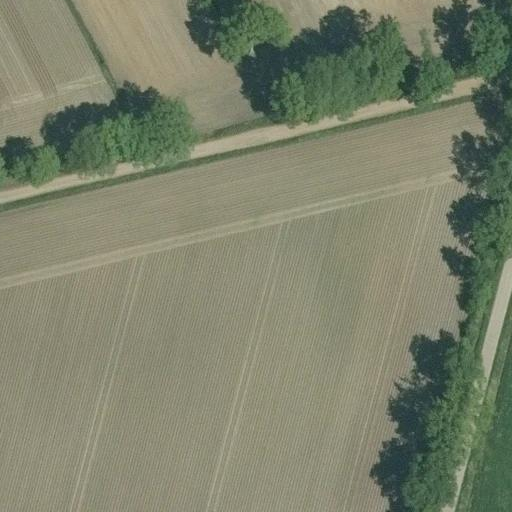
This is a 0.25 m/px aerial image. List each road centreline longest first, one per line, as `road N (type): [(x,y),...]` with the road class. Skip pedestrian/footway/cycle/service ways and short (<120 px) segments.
road 1 (track): [(0,195),(511,67)]
road 2 (unclassified): [(448,511),(511,267)]
